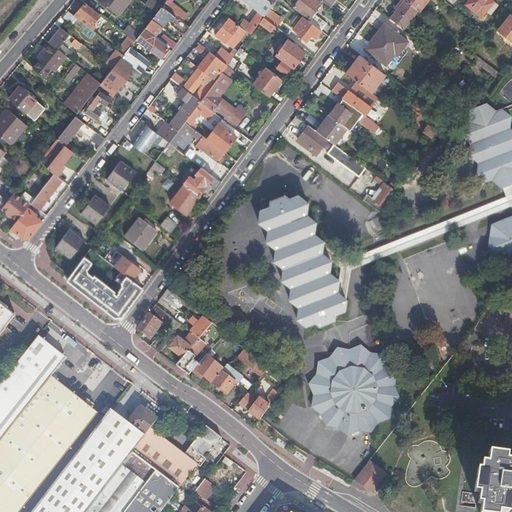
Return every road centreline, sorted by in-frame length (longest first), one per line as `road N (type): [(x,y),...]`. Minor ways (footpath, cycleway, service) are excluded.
road 1 (residential): [(113,340),(368,0)]
road 2 (residential): [(219,0),(17,265)]
road 3 (residential): [(281,469),(113,340)]
road 4 (unknown): [(259,145),(367,222)]
road 5 (residential): [(113,340),(17,265)]
